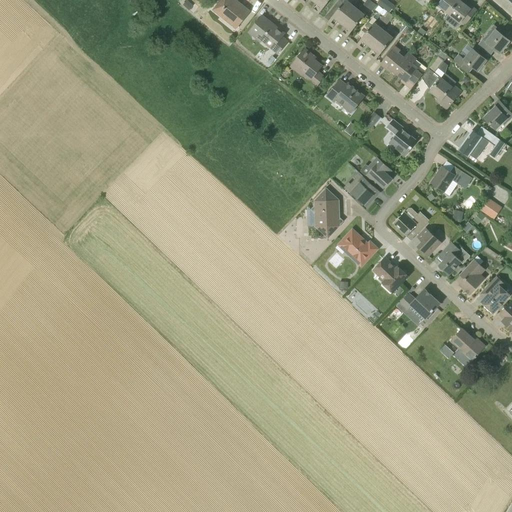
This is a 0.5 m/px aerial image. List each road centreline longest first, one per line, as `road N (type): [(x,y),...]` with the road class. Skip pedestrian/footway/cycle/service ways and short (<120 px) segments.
road 1 (residential): [(511,346),(383,233),(382,213),(441,136)]
road 2 (residential): [(271,0),(441,136)]
